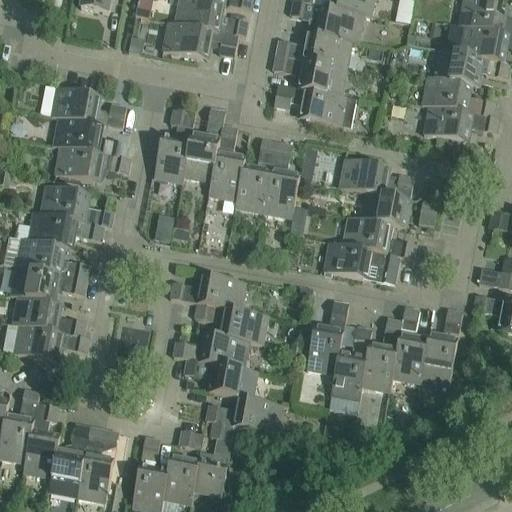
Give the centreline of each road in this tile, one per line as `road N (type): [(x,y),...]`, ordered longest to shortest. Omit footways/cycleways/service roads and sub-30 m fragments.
road 1 (residential): [(171,259),(462,305),(478,221),(511,184)]
road 2 (residential): [(95,381),(87,416),(163,429),(173,376),(154,371),(171,259)]
road 3 (residential): [(159,78),(38,55),(0,18)]
road 4 (residential): [(125,250),(159,78)]
road 5 (residential): [(95,381),(110,258),(125,250)]
road 6 (residential): [(511,181),(379,155)]
